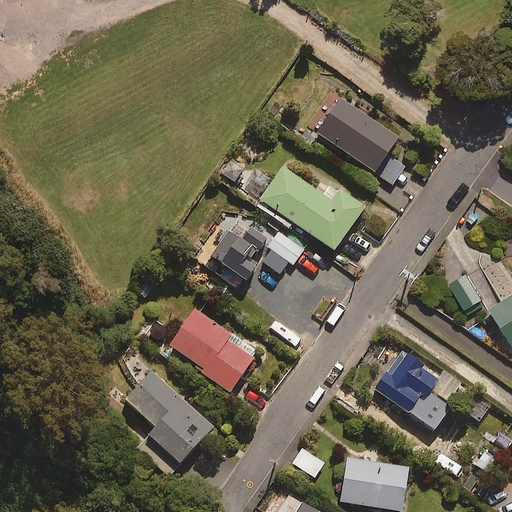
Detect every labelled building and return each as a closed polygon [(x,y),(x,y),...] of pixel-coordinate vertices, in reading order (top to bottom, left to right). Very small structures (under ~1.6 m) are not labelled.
[(0,14),(13,26),(23,15),(16,9),(23,0),(9,0),(0,11),(0,14)] [(396,137),(337,96),(313,130),(391,185),(404,166),(385,153),(396,137)] [(242,168),(228,158),(218,172),(232,182),(242,168)] [(319,192),(281,165),(253,205),(285,228),(291,221),(329,248),(360,206),(327,182),(319,192)] [(225,208),(190,255),(208,269),(215,260),(238,278),(249,264),(245,261),(263,237),(225,208)] [(301,250),(276,232),(265,247),(290,264),(301,250)] [(478,300),(463,275),(447,284),(462,310),(478,300)] [(511,293),(486,309),(509,346),(511,344),(511,293)] [(224,338),(228,334),(192,307),(165,342),(225,389),(249,357),(224,338)] [(386,370),(382,368),(369,386),(427,426),(441,406),(422,393),(436,374),(400,349),(386,370)] [(134,447),(166,477),(176,466),(173,463),(208,424),(148,370),(122,398),(153,426),(134,447)] [(322,462),(300,448),(290,462),(312,477),(322,462)] [(405,466),(343,456),(336,500),(398,510),(405,466)] [(317,511),(286,494),(275,511),(317,511)]
